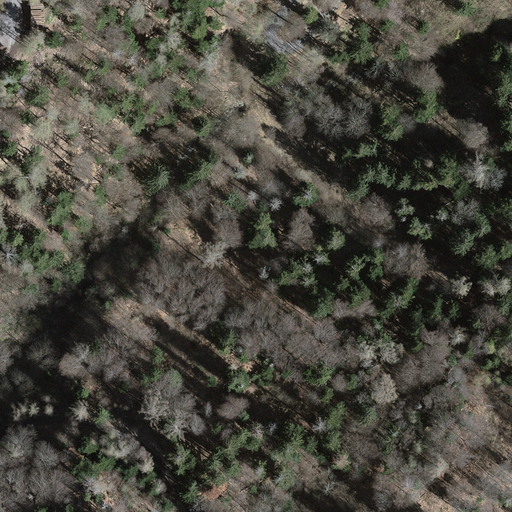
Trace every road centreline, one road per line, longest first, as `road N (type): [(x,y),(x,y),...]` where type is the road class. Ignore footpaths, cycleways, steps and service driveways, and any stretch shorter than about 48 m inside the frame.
road 1 (track): [(269,54),(257,93),(333,213),(423,263),(511,264)]
road 2 (track): [(193,511),(169,469),(126,433),(73,418),(0,432)]
